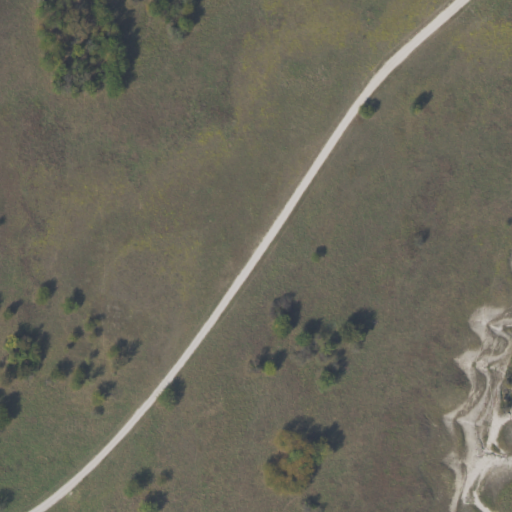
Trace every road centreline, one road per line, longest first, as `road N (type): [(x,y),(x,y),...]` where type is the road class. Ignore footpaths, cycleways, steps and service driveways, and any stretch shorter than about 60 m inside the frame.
road 1 (residential): [(0,485),(174,378),(340,123)]
road 2 (residential): [(340,123),(458,0)]
